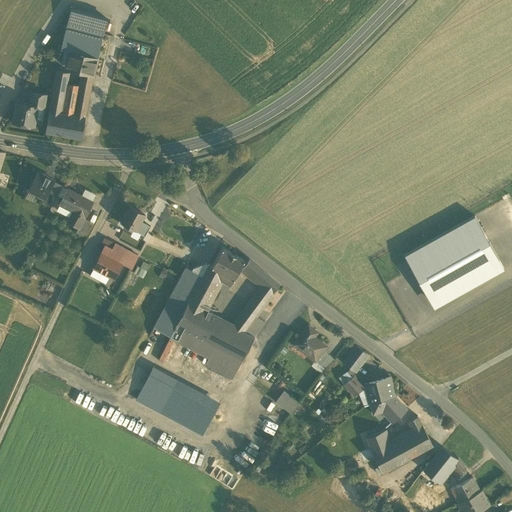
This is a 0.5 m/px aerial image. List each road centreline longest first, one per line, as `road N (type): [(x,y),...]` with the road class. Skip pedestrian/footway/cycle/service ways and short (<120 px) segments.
road 1 (residential): [(511,471),(478,429),(210,215),(181,148)]
road 2 (tertiary): [(181,148),(243,127),(304,89),(396,0)]
road 3 (residential): [(34,361),(131,155)]
road 4 (tertiary): [(0,138),(131,155)]
road 5 (track): [(68,0),(0,113)]
